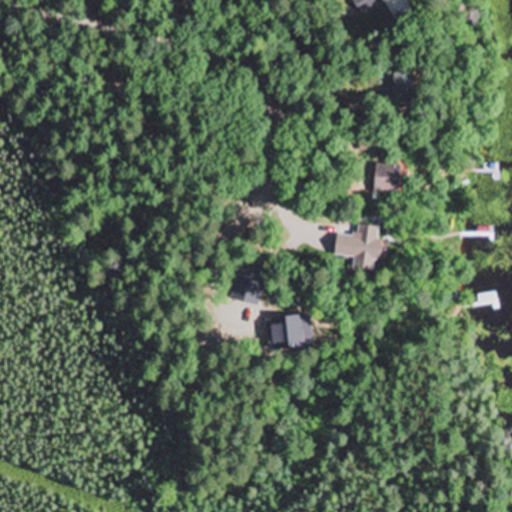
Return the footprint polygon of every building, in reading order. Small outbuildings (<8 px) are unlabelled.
[(383,0),(395,20),(413,9),(407,0),(383,0)] [(413,60),(394,60),(394,91),(413,91),(413,60)] [(358,129),(358,149),(380,149),(380,129),(358,129)] [(374,193),(401,194),(403,164),(375,162),(374,193)] [(380,226),(358,224),(357,235),(337,233),(335,256),(354,258),(353,269),(378,272),(380,240),(378,240),(380,226)]
